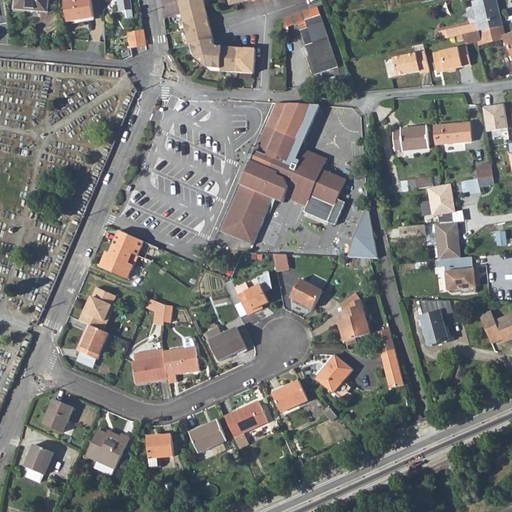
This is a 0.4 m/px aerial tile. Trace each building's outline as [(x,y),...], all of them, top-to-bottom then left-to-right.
[(49,0),(16,0),(16,7),(38,8),(38,11),(49,12),(49,0)] [(66,0),(63,0),(63,1),(66,20),(93,17),(90,0),(66,0)] [(116,0),(118,11),(125,9),(125,11),(131,11),(129,0),(116,0)] [(214,38),(204,0),(178,0),(190,44),(214,38)] [(477,23),(461,26),(438,31),(440,37),(440,40),(457,36),(503,26),(496,0),(478,0),(473,1),(477,23)] [(284,28),(307,21),(309,28),(302,30),(317,74),(339,68),(320,10),(319,7),(284,18),(284,28)] [(505,34),(503,26),(457,36),(458,41),(464,40),(465,44),(477,41),(481,40),(482,44),(500,40),(499,35),(505,34)] [(127,32),(129,48),(146,45),(143,30),(127,32)] [(216,45),(214,38),(190,44),(190,45),(193,45),(196,58),(209,69),(208,70),(223,70),(222,73),(257,74),(258,47),(216,45)] [(466,46),(433,54),(437,73),(446,71),(449,72),(455,71),(457,69),(470,65),(466,46)] [(425,51),(393,58),(397,76),(419,71),(420,74),(429,72),(425,51)] [(504,103),(483,107),(487,131),(508,128),(504,103)] [(314,104),(278,104),(257,151),(263,153),(259,163),(253,160),(222,232),(254,246),(274,200),(284,204),(287,198),(291,187),(287,178),(279,175),(280,173),(290,176),(294,166),(285,162),(286,160),(291,162),(314,104)] [(470,123),(435,126),(435,127),(437,146),(472,143),(470,123)] [(402,130),(394,131),(396,149),(403,149),(403,150),(429,148),(428,127),(401,128),(402,130)] [(490,135),(491,144),(504,141),(502,133),(490,135)] [(308,150),(299,169),(320,179),(324,169),(329,158),(308,150)] [(257,151),(253,160),(259,163),(263,153),(257,151)] [(491,164),(476,167),(478,178),(461,181),(463,193),(469,192),(470,194),(480,192),(480,188),(494,185),(491,164)] [(320,179),(299,169),(294,181),(315,191),(313,196),(307,208),(306,211),(336,224),(345,203),(340,200),(349,179),(324,169),(320,179)] [(409,182),(410,192),(428,188),(433,187),(432,178),(409,182)] [(294,181),(291,187),(287,198),(307,208),(313,196),(315,191),(294,181)] [(451,184),(433,187),(428,188),(433,215),(456,211),(451,184)] [(370,211),(350,257),(378,258),(370,211)] [(458,222),(436,224),(440,260),(462,258),(458,222)] [(424,228),(399,231),(401,241),(426,239),(424,228)] [(154,263),(160,249),(121,232),(112,254),(110,259),(106,257),(101,268),(129,280),(139,257),(154,263)] [(288,255),(274,254),(277,271),(290,270),(288,255)] [(440,260),(436,260),(437,267),(445,267),(445,272),(447,272),(448,291),(451,293),(461,292),(461,294),(475,293),(475,288),(476,288),(475,283),(474,274),(474,270),(473,270),(472,257),(462,258),(454,259),(440,260)] [(237,289),(240,296),(250,316),(257,313),(255,310),(263,307),(270,304),(265,292),(273,289),(269,272),(258,277),(262,286),(252,290),(248,284),(237,289)] [(323,291),(302,280),(292,298),(314,309),(323,291)] [(88,302),(81,321),(88,324),(103,331),(112,313),(110,312),(112,306),(117,296),(97,287),(93,297),(91,303),(88,302)] [(355,293),(338,305),(342,311),(351,304),(353,303),(356,301),(359,299),(355,293)] [(355,337),(372,332),(361,299),(356,301),(353,303),(351,304),(352,308),(342,311),(345,318),(342,319),(345,327),(341,328),(346,340),(355,337)] [(153,302),(149,300),(146,309),(155,313),(153,326),(163,327),(163,324),(165,311),(165,308),(160,305),(153,302)] [(169,325),(171,311),(165,311),(163,324),(169,325)] [(442,313),(422,318),(430,347),(450,342),(442,313)] [(491,313),(480,318),(491,344),(501,340),(502,342),(504,345),(511,342),(511,316),(495,323),(491,313)] [(97,361),(109,334),(103,331),(88,324),(84,333),(88,334),(80,352),(97,361)] [(375,331),(380,353),(396,355),(390,328),(375,331)] [(218,329),(204,335),(208,343),(219,363),(245,350),(235,330),(221,337),(218,329)] [(76,350),(80,352),(88,334),(84,333),(76,350)] [(126,334),(124,341),(125,341),(130,344),(133,337),(126,334)] [(184,347),(162,351),(164,358),(169,380),(170,383),(179,381),(177,374),(200,368),(194,344),(192,340),(191,337),(188,337),(182,338),(184,347)] [(138,387),(169,380),(164,358),(162,351),(133,358),(135,365),(132,366),(138,387)] [(396,355),(380,353),(388,388),(402,384),(396,355)] [(355,369),(337,354),(318,378),(336,392),(345,381),(355,369)] [(336,392),(343,399),(353,387),(345,381),(336,392)] [(301,383),(275,395),(284,415),(311,403),(301,383)] [(74,408),(54,399),(43,425),(63,433),(74,408)] [(261,403),(225,418),(235,440),(240,451),(249,447),(244,436),(270,424),(261,403)] [(339,418),(333,410),(327,414),(333,422),(339,418)] [(218,422),(190,435),(200,455),(227,442),(218,422)] [(111,437),(99,431),(87,456),(99,462),(94,470),(111,478),(115,470),(116,471),(131,440),(123,436),(122,438),(112,434),(111,437)] [(163,439),(147,441),(150,469),(161,469),(160,460),(174,458),(173,437),(162,438),(163,439)] [(53,453),(34,444),(25,466),(35,471),(29,484),(37,488),(43,474),(44,475),(53,453)]
